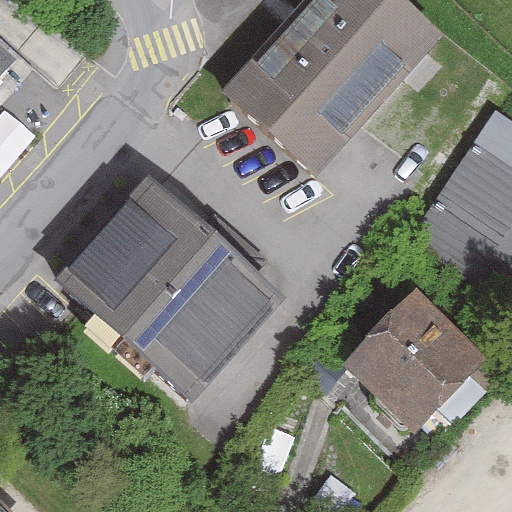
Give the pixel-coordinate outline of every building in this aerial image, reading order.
[(443,30),(408,0),(318,0),(227,103),(311,178),(443,30)] [(0,89),(11,77),(0,66),(0,89)] [(511,288),(511,119),(494,108),(418,230),(511,288)] [(283,293),(165,179),(63,284),(181,398),(283,293)] [(398,285),(320,354),(388,429),(466,360),(398,285)]
